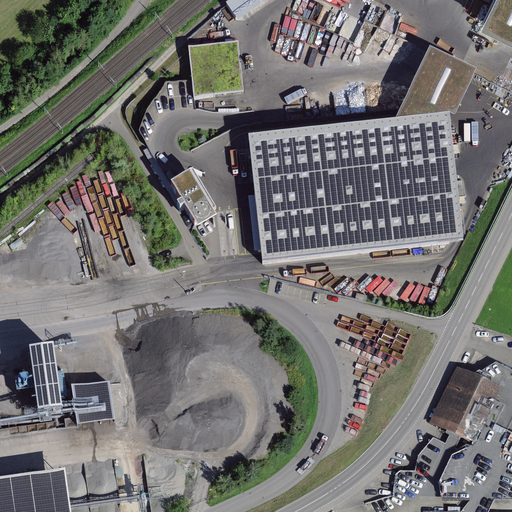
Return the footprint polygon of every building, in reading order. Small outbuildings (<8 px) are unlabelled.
[(232,0),(227,4),(239,21),(269,0),(232,0)] [(511,0),(490,0),(482,19),(511,33),(511,0)] [(242,93),(236,44),(189,49),(195,98),(242,93)] [(396,122),(246,139),(260,259),(260,264),(463,241),(449,117),(469,74),(429,55),(396,122)] [(212,214),(188,175),(172,185),(195,224),(212,214)] [(390,339),(374,372),(404,386),(420,354),(390,339)] [(55,343),(30,346),(39,415),(63,412),(55,343)] [(511,372),(495,365),(477,378),(459,369),(434,422),(456,433),(451,444),(436,437),(419,455),(418,471),(400,470),(399,492),(511,496),(511,433),(509,433),(511,426),(511,372)] [(111,378),(72,383),(74,400),(63,401),(64,410),(67,410),(69,425),(116,420),(111,378)] [(72,511),(67,470),(0,478),(0,511),(72,511)]
